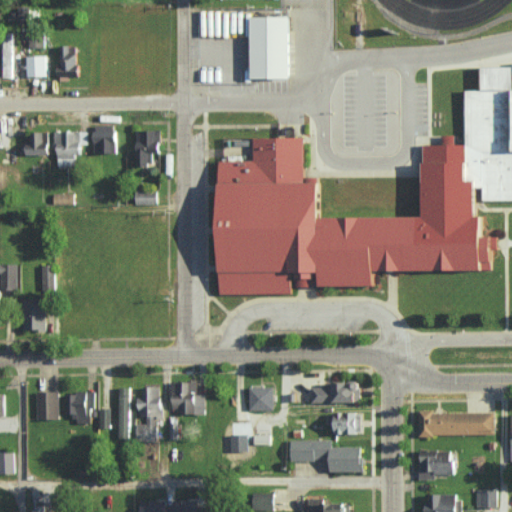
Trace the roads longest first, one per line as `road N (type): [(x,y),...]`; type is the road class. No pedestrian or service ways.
road 1 (residential): [(395,381),(383,359),(0,360)]
road 2 (residential): [(23,483),(393,481)]
road 3 (residential): [(187,361),(181,0)]
road 4 (residential): [(319,87),(306,100),(0,100)]
road 5 (residential): [(328,64),(452,58),(511,45)]
road 6 (residential): [(23,511),(23,360)]
road 7 (residential): [(392,511),(395,381)]
